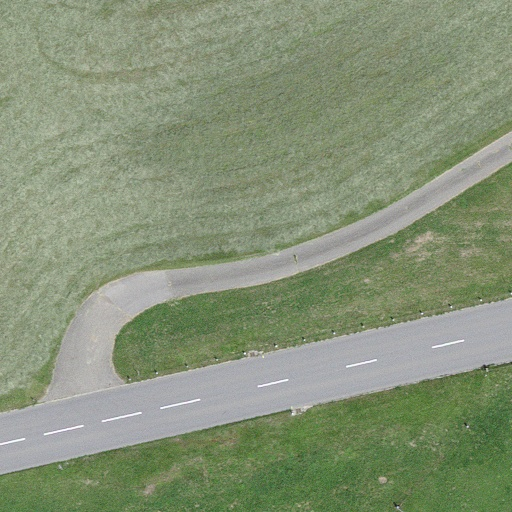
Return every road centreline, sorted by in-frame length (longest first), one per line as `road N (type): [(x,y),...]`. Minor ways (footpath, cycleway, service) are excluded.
road 1 (track): [(96,429),(89,364),(114,311),(175,283),(250,277),(320,257),(511,155)]
road 2 (tertiary): [(511,334),(0,450)]
